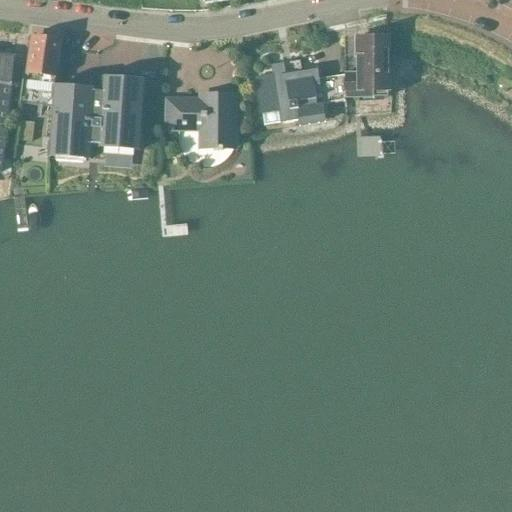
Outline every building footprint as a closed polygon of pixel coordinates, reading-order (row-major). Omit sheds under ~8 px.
[(347,97),(349,97),(360,97),(359,91),(373,90),(373,97),(388,96),(386,36),(356,37),(357,73),(346,74),(347,97)] [(26,40),(19,104),(54,108),(54,88),(59,44),(59,42),(56,42),(54,38),(47,37),(43,40),(32,39),(32,41),(26,40)] [(0,56),(0,171),(13,58),(0,56)] [(258,77),(264,117),(265,126),(327,116),(325,105),(329,105),(327,91),(322,92),(319,70),(302,73),(300,60),(271,65),(272,75),(258,77)] [(144,83),(144,82),(103,79),(103,80),(104,80),(103,86),(92,85),(92,91),(54,88),(54,108),(50,156),(49,155),(49,157),(90,160),(90,158),(89,158),(90,146),(98,146),(98,148),(139,151),(139,150),(138,150),(143,83),(144,83)] [(166,100),(166,125),(166,129),(200,130),(200,148),(234,148),(234,96),(200,95),(200,100),(166,100)]
